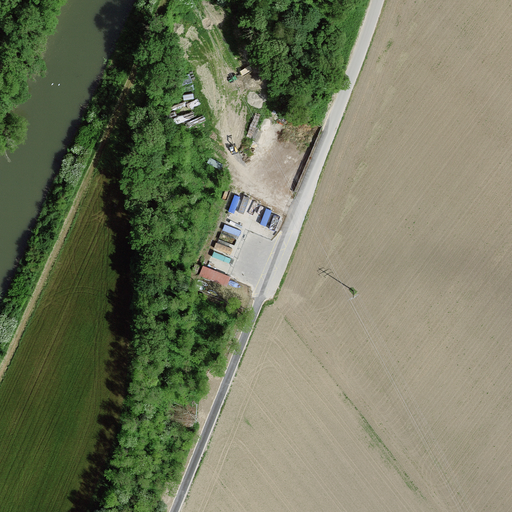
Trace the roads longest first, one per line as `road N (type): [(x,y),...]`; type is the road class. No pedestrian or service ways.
road 1 (track): [(377,0),(174,511)]
road 2 (track): [(159,0),(0,366)]
